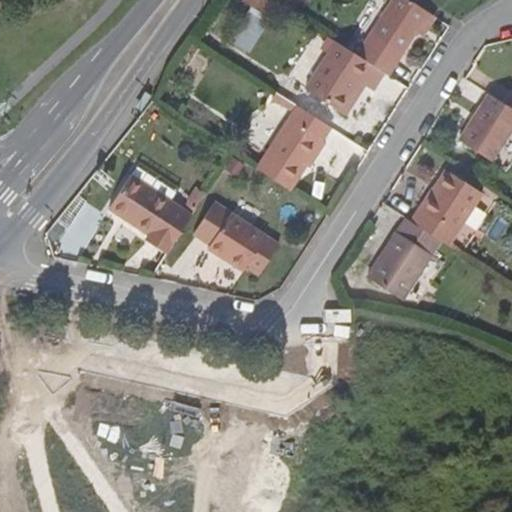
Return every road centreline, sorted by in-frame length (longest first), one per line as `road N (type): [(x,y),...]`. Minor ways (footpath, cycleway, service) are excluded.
road 1 (residential): [(0,262),(33,282),(234,327),(283,320),(319,282),(479,37),(511,16)]
road 2 (tertiary): [(0,244),(31,215),(192,0)]
road 3 (tertiary): [(153,0),(0,187)]
